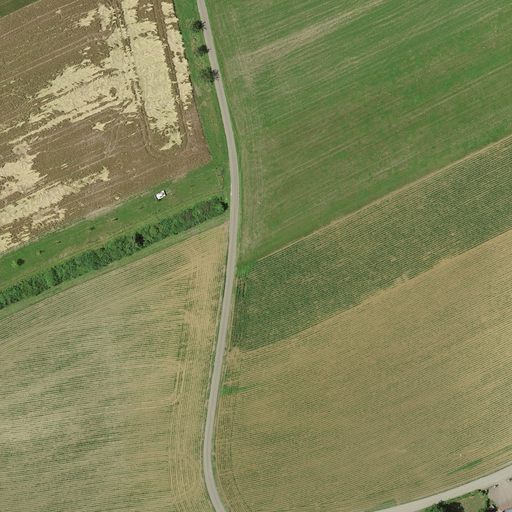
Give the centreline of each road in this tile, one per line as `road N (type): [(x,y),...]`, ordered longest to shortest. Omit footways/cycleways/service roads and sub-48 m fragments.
road 1 (unclassified): [(200,0),(236,197),(207,471),(220,511)]
road 2 (track): [(511,473),(398,511)]
